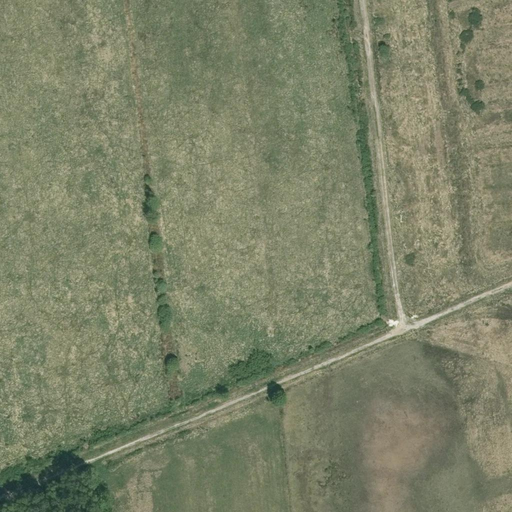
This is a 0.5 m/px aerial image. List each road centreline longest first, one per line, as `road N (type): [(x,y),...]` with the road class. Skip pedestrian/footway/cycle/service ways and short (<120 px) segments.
road 1 (track): [(0,499),(406,329)]
road 2 (track): [(406,329),(363,0)]
